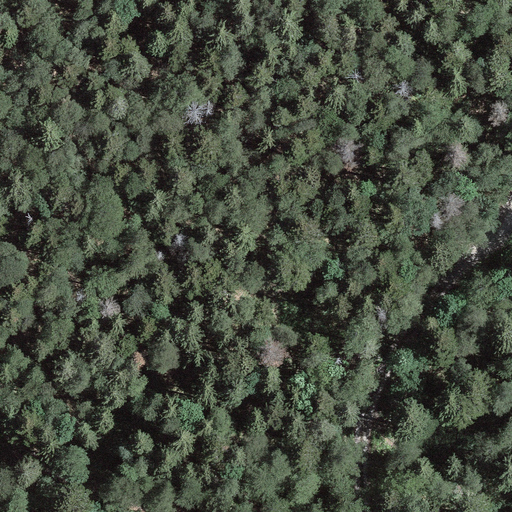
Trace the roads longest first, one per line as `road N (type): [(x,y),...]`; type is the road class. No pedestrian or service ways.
road 1 (track): [(364,511),(361,462),(377,392),(425,316),(511,208)]
road 2 (track): [(167,511),(47,465),(0,435)]
